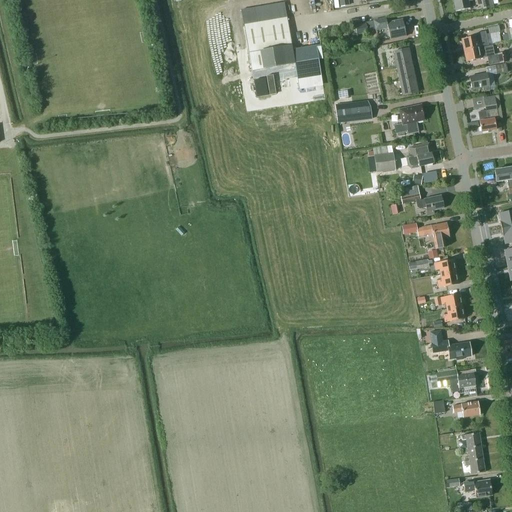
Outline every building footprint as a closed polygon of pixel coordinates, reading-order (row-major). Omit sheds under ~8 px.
[(473,1),(472,0),(453,0),(455,11),(470,8),(468,1),(473,1)] [(494,7),(491,0),(479,0),(482,10),(494,7)] [(292,45),(287,18),(243,25),(251,71),(262,69),(295,64),(297,78),(299,90),(322,86),(320,74),(318,61),(323,60),(320,45),(295,49),(294,45),(292,45)] [(385,18),(373,21),(374,28),(375,30),(387,28),(390,40),(406,36),(402,20),(386,23),(385,18)] [(357,25),(355,26),(357,34),(367,32),(367,30),(365,23),(357,25)] [(476,34),(476,37),(462,40),(464,51),(479,48),(479,47),(488,45),(485,32),(476,34)] [(327,45),(336,43),(334,34),(325,36),(327,45)] [(479,48),(464,51),(466,61),(486,57),(488,65),(499,63),(499,64),(507,62),(505,53),(494,56),(493,50),(487,51),(487,49),(479,51),(479,48)] [(393,52),(396,67),(412,63),(408,49),(393,52)] [(396,67),(399,81),(415,78),(412,63),(396,67)] [(507,73),(505,64),(495,66),(496,75),(507,73)] [(490,91),(486,73),(469,77),(472,90),(482,88),(483,92),(490,91)] [(263,76),(265,88),(270,87),(271,93),(278,92),(274,74),(263,76)] [(418,92),(415,78),(399,81),(402,96),(418,92)] [(498,119),(494,96),(483,98),(485,111),(478,112),(481,132),(496,130),(494,119),(498,119)] [(337,124),(354,122),(363,121),(372,120),(370,107),(368,101),(335,105),(335,111),(337,124)] [(402,125),(394,127),(395,133),(397,133),(403,132),(407,131),(407,132),(408,135),(419,132),(417,132),(415,122),(424,120),(421,105),(399,110),(402,125)] [(431,153),(428,143),(409,148),(410,155),(408,155),(405,157),(407,166),(410,169),(419,167),(433,164),(431,153)] [(392,154),(391,146),(373,148),(374,156),(376,173),(395,170),(393,153),(392,154)] [(511,179),(511,180),(509,168),(494,170),(496,182),(507,181),(508,187),(511,186),(511,179)] [(414,175),(412,183),(421,185),(422,177),(414,175)] [(419,193),(400,197),(402,204),(415,201),(417,207),(419,209),(426,208),(428,216),(434,215),(433,211),(443,208),(440,196),(424,199),(420,200),(419,193)] [(511,211),(499,214),(501,222),(500,222),(501,229),(511,227),(511,211)] [(449,237),(446,223),(431,226),(431,225),(422,227),(423,235),(433,233),(436,249),(445,247),(443,238),(449,237)] [(416,231),(414,224),(403,226),(404,233),(416,231)] [(511,227),(501,229),(503,236),(504,236),(505,244),(511,242),(511,227)] [(430,259),(437,258),(436,250),(428,252),(430,259)] [(429,268),(427,259),(415,262),(417,270),(429,268)] [(439,270),(440,275),(456,272),(454,260),(433,263),(435,271),(439,270)] [(456,272),(440,275),(441,280),(436,281),(438,288),(458,284),(456,272)] [(445,304),(446,309),(462,307),(460,294),(439,298),(441,305),(445,304)] [(464,319),(462,307),(446,309),(447,314),(443,315),(444,323),(464,319)] [(443,342),(437,342),(431,343),(431,344),(432,350),(432,353),(448,351),(449,360),(456,359),(456,361),(459,360),(463,360),(462,358),(471,357),(469,343),(448,346),(447,341),(443,342)] [(456,376),(455,371),(435,373),(436,382),(449,380),(450,393),(459,392),(458,388),(474,386),(473,373),(456,376)] [(444,413),(443,401),(432,402),(434,414),(444,413)] [(479,415),(478,402),(461,405),(452,406),(453,413),(462,412),(463,418),(479,415)] [(465,440),(466,448),(481,446),(479,433),(461,436),(462,441),(465,440)] [(483,459),(481,446),(466,448),(463,449),(464,454),(467,453),(468,461),(468,462),(483,459)] [(468,462),(468,461),(465,461),(466,467),(469,466),(470,475),(484,472),(483,459),(468,462)] [(459,487),(457,479),(444,481),(445,489),(459,487)] [(491,495),(489,481),(474,483),(473,481),(463,483),(464,492),(475,491),(476,498),(491,495)]
